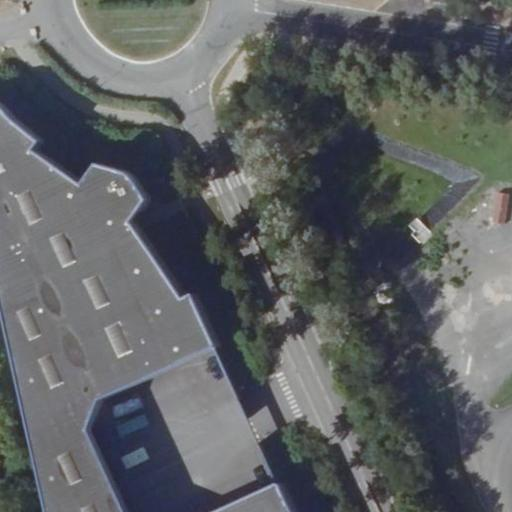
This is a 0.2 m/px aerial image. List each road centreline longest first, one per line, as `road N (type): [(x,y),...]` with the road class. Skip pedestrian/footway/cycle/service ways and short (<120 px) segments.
road 1 (unclassified): [(167,78),(227,184),(380,511)]
road 2 (unclassified): [(511,40),(228,2)]
road 3 (residential): [(46,0),(58,39),(78,62),(105,78),(167,78)]
